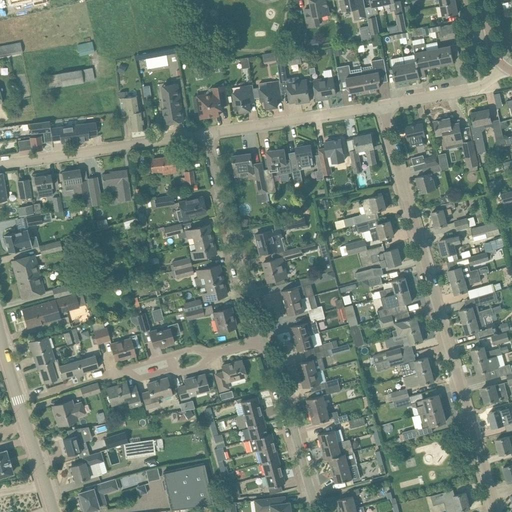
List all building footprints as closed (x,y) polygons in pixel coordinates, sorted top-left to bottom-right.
[(318,16),(329,14),(326,0),(309,0),(311,8),(304,10),(308,27),(320,25),(318,16)] [(353,9),(355,20),(367,17),(363,0),(340,0),(342,11),(353,9)] [(383,4),(382,0),(369,0),(373,15),(378,14),(377,5),(383,4)] [(394,0),(382,0),(383,4),(389,3),(391,11),(396,10),(394,0)] [(456,3),(441,6),(443,17),(458,14),(456,3)] [(395,15),(399,32),(406,30),(403,13),(395,15)] [(370,30),(371,35),(379,33),(376,17),(367,18),(370,30)] [(454,33),(452,24),(441,27),(443,35),(454,33)] [(423,34),(422,28),(410,30),(410,32),(411,36),(423,34)] [(371,39),(371,35),(370,30),(364,31),(362,35),(363,41),(371,39)] [(319,47),(318,38),(305,41),(306,50),(319,47)] [(77,45),(79,56),(94,53),(92,41),(77,45)] [(0,57),(22,53),(20,42),(0,46),(0,57)] [(415,45),(413,46),(414,53),(415,55),(420,78),(422,78),(426,77),(424,69),(432,67),(428,50),(427,51),(425,43),(415,45)] [(188,45),(178,48),(180,57),(190,55),(188,45)] [(451,46),(439,48),(443,65),(454,63),(451,46)] [(439,48),(428,50),(432,67),(443,65),(439,48)] [(265,62),(277,60),(276,51),(264,54),(265,62)] [(291,55),(291,56),(292,63),(308,60),(307,52),(291,55)] [(406,57),(403,57),(405,64),(408,81),(411,80),(420,78),(415,55),(406,57)] [(380,80),(379,72),(386,71),(384,59),(371,61),(372,66),(361,68),(366,93),(375,91),(374,88),(380,87),(379,81),(380,80)] [(277,62),(279,81),(282,95),(289,94),(290,103),(300,101),(301,103),(310,102),(307,80),(300,81),(299,77),(287,79),(284,61),(277,62)] [(405,64),(392,66),(394,73),(396,83),(408,81),(405,64)] [(366,93),(361,68),(361,69),(351,71),(350,65),(337,67),(339,80),(346,79),(348,86),(349,86),(350,93),(356,92),(357,95),(366,93)] [(47,76),(49,87),(94,80),(92,68),(47,76)] [(314,81),(315,91),(317,101),(324,99),(324,97),(328,96),(328,95),(336,94),(334,84),(333,78),(314,81)] [(282,95),(279,81),(267,83),(268,88),(260,89),(260,91),(261,101),(265,100),(266,109),(268,108),(269,110),(273,109),(274,107),(277,107),(276,96),(282,95)] [(165,109),(163,109),(165,124),(184,121),(178,84),(162,86),(165,109)] [(240,113),(241,112),(243,114),(246,113),(248,111),(251,111),(249,100),(255,99),(253,89),(253,85),(240,87),(241,92),(233,93),(233,95),(235,105),(233,105),(234,111),(239,111),(240,113)] [(149,86),(142,87),(144,97),(150,96),(149,86)] [(195,112),(200,111),(201,119),(219,116),(218,109),(220,108),(220,106),(227,105),(226,95),(224,86),(212,88),(209,89),(206,93),(207,95),(193,97),(195,112)] [(145,120),(143,111),(139,112),(137,95),(119,98),(122,115),(128,114),(131,131),(144,129),(143,121),(145,120)] [(471,126),(474,139),(475,139),(478,153),(486,152),(482,132),(480,124),(491,122),(491,120),(489,110),(472,114),(474,125),(471,126)] [(434,121),(436,131),(437,135),(443,134),(447,150),(462,146),(467,168),(468,167),(469,171),(478,170),(477,166),(478,165),(472,141),(463,143),(459,123),(451,125),(450,118),(434,121)] [(49,121),(29,123),(31,134),(43,133),(51,132),(50,128),(49,121)] [(415,125),(405,127),(410,147),(427,143),(424,132),(427,132),(425,121),(414,123),(415,125)] [(89,124),(50,128),(51,132),(51,134),(63,133),(64,139),(91,136),(89,124)] [(502,129),(501,124),(494,125),(493,127),(497,146),(506,144),(505,138),(504,137),(503,137),(502,129)] [(366,149),(369,165),(376,164),(373,148),(374,148),(371,134),(354,138),(357,151),(366,149)] [(41,136),(29,137),(31,151),(43,150),(41,136)] [(28,147),(28,139),(20,140),(21,148),(28,147)] [(325,143),(326,153),(327,155),(335,153),(337,161),(344,160),(342,152),(343,152),(341,140),(325,143)] [(314,167),(312,156),(313,156),(311,145),(296,148),(297,156),(290,158),(290,160),(292,172),(295,184),(303,182),(300,170),(308,168),(314,167)] [(277,174),(292,172),(290,160),(286,160),(284,149),(266,151),(270,172),(277,171),(277,174)] [(362,172),(358,154),(356,154),(355,150),(349,151),(350,157),(353,167),(354,174),(362,172)] [(269,202),(268,193),(264,173),(263,163),(252,164),(251,153),(232,156),(235,176),(255,174),(261,203),(269,202)] [(439,164),(438,159),(436,154),(423,158),(426,168),(432,166),(439,164)] [(168,171),(176,170),(185,169),(184,161),(174,162),(174,156),(150,159),(152,173),(160,172),(160,175),(168,173),(168,171)] [(321,162),(323,176),(332,174),(329,157),(320,159),(321,162)] [(441,171),(439,164),(432,166),(434,173),(441,171)] [(87,180),(81,182),(79,170),(62,172),(64,185),(73,183),(74,193),(82,192),(83,200),(82,200),(82,206),(91,204),(87,180)] [(134,196),(133,182),(128,182),(126,170),(110,172),(110,174),(102,175),(103,185),(108,184),(108,191),(118,190),(119,198),(134,196)] [(184,172),(185,177),(181,178),(182,184),(193,183),(193,171),(184,172)] [(53,195),(51,188),(52,187),(50,174),(44,175),(43,173),(31,175),(33,186),(36,185),(36,190),(37,190),(38,198),(53,195)] [(265,173),(264,173),(268,193),(269,196),(275,195),(273,177),(266,178),(265,173)] [(431,173),(426,175),(416,177),(421,194),(436,190),(431,173)] [(97,175),(87,177),(92,206),(101,204),(97,175)] [(500,178),(488,183),(491,192),(504,187),(500,178)] [(18,181),(21,199),(30,197),(28,180),(18,181)] [(511,192),(502,195),(504,203),(511,201),(511,192)] [(337,229),(356,224),(376,219),(374,212),(386,209),(382,195),(362,200),(366,214),(335,222),(337,229)] [(155,199),(156,206),(173,203),(172,196),(155,199)] [(53,198),(54,208),(61,207),(59,197),(53,198)] [(179,202),(181,209),(176,211),(179,222),(189,219),(189,217),(206,213),(202,197),(179,202)] [(454,201),(451,202),(441,205),(442,210),(432,213),(436,228),(447,225),(445,216),(453,214),(452,209),(456,208),(454,201)] [(32,205),(17,208),(19,216),(33,214),(32,205)] [(137,212),(138,218),(139,225),(146,223),(144,211),(137,212)] [(43,223),(41,214),(26,218),(28,225),(43,223)] [(286,220),(288,229),(306,225),(304,216),(286,220)] [(455,223),(457,230),(479,224),(477,219),(474,219),(473,217),(455,223)] [(139,225),(138,218),(124,222),(126,228),(139,225)] [(376,219),(356,224),(358,233),(370,229),(373,241),(381,239),(394,236),(390,221),(378,225),(376,219)] [(498,222),(471,229),(473,236),(486,233),(487,237),(500,234),(498,222)] [(193,236),(195,243),(212,239),(209,225),(182,232),(180,224),(163,229),(165,236),(178,233),(179,239),(188,237),(193,236)] [(271,231),(265,232),(255,235),(261,254),(277,250),(274,239),(282,237),(280,229),(272,232),(271,231)] [(20,249),(32,245),(27,230),(16,233),(15,232),(9,234),(9,231),(4,233),(5,235),(4,235),(5,237),(2,238),(4,244),(7,244),(9,253),(20,250),(20,249)] [(444,256),(448,255),(450,262),(447,263),(458,260),(454,245),(461,243),(459,235),(439,241),(444,256)] [(150,238),(143,239),(145,249),(152,247),(150,238)] [(212,239),(195,243),(197,250),(191,252),(193,259),(216,253),(212,239)] [(61,249),(59,241),(39,247),(41,254),(61,249)] [(328,253),(325,241),(318,243),(321,255),(328,253)] [(340,247),(342,256),(367,250),(365,241),(340,247)] [(301,247),(284,252),(286,259),(303,255),(302,252),(317,248),(315,243),(301,247)] [(372,263),(380,261),(382,268),(401,263),(397,248),(385,252),(383,246),(369,250),(372,263)] [(468,258),(470,265),(470,266),(490,260),(488,252),(468,258)] [(12,262),(16,278),(38,274),(33,256),(12,262)] [(174,270),(191,265),(189,258),(172,262),(173,264),(174,270)] [(281,258),(273,260),(263,263),(268,282),(284,278),(281,266),(283,265),(281,258)] [(174,270),(176,277),(176,278),(193,274),(191,265),(174,270)] [(198,276),(194,277),(196,287),(222,280),(219,265),(209,268),(196,271),(198,276)] [(469,265),(448,271),(451,283),(479,275),(478,269),(470,271),(469,265)] [(355,274),(358,282),(361,281),(375,277),(373,269),(355,274)] [(38,274),(16,278),(22,298),(43,292),(38,274)] [(320,281),(319,275),(300,281),(302,287),(320,281)] [(455,295),(468,291),(466,286),(481,281),(479,275),(451,283),(455,295)] [(363,289),(383,283),(380,276),(375,277),(361,281),(363,289)] [(384,290),(379,291),(381,297),(409,290),(405,277),(392,281),(394,287),(384,290)] [(222,280),(196,287),(198,294),(202,293),(204,301),(217,298),(226,295),(222,280)] [(73,285),(73,284),(52,289),(54,297),(81,290),(79,283),(73,285)] [(495,290),(493,285),(493,284),(476,289),(478,297),(495,292),(495,290)] [(301,300),(298,287),(281,291),(285,304),(301,300)] [(384,309),(377,311),(380,320),(398,314),(403,313),(401,305),(412,302),(409,290),(381,297),(380,298),(384,309)] [(498,300),(495,292),(478,297),(480,305),(498,300)] [(82,293),(32,307),(22,309),(28,328),(59,319),(58,313),(78,307),(78,306),(86,304),(82,293)] [(350,295),(343,297),(345,305),(352,303),(350,295)] [(323,312),(322,307),(312,309),(309,297),(301,300),(285,304),(288,316),(308,310),(310,316),(323,312)] [(185,312),(202,308),(200,300),(183,304),(185,312)] [(484,317),(501,312),(499,306),(479,311),(477,305),(459,310),(463,323),(484,317)] [(202,308),(185,312),(187,320),(204,315),(202,308)] [(213,313),(219,332),(236,327),(231,308),(213,313)] [(291,327),(294,340),(319,333),(320,333),(317,321),(325,319),(323,312),(310,316),(311,322),(291,327)] [(137,315),(142,332),(149,329),(145,313),(137,315)] [(394,336),(420,329),(417,317),(400,322),(398,314),(380,320),(382,327),(395,324),(397,330),(393,331),(394,336)] [(80,322),(83,322),(82,317),(74,319),(72,322),(69,323),(71,327),(80,324),(80,322)] [(484,317),(463,323),(466,335),(476,332),(478,340),(498,334),(495,323),(487,325),(484,317)] [(510,329),(508,323),(507,322),(501,324),(503,332),(510,330),(510,329)] [(149,331),(151,337),(154,347),(159,345),(160,348),(174,344),(171,336),(180,334),(177,323),(167,326),(168,329),(157,332),(156,329),(149,331)] [(357,325),(350,327),(356,347),(363,345),(357,325)] [(75,328),(71,330),(76,344),(80,343),(75,328)] [(94,332),(97,344),(110,340),(106,328),(94,332)] [(420,329),(394,336),(392,337),(393,343),(403,340),(404,346),(406,346),(423,341),(420,329)] [(64,334),(64,336),(67,344),(72,343),(69,332),(64,334)] [(491,336),(494,345),(510,341),(507,332),(491,336)] [(318,346),(320,352),(338,347),(337,341),(322,345),(319,333),(294,340),(297,351),(318,346)] [(130,336),(130,339),(111,344),(112,349),(115,359),(120,357),(120,359),(135,355),(133,349),(139,347),(136,335),(130,336)] [(29,342),(33,354),(51,348),(47,336),(29,342)] [(471,350),(474,362),(495,356),(502,354),(500,348),(485,352),(484,346),(471,350)] [(297,364),(300,377),(317,373),(317,372),(325,369),(322,358),(331,355),(340,353),(338,347),(320,352),(316,353),(317,358),(297,364)] [(403,356),(401,347),(386,352),(386,354),(370,359),(371,364),(375,363),(388,360),(403,356)] [(37,366),(39,366),(55,360),(51,348),(33,354),(37,366)] [(95,356),(77,361),(80,373),(99,368),(95,356)] [(405,363),(403,356),(388,360),(375,363),(377,370),(405,363)] [(495,356),(474,362),(478,374),(491,371),(490,370),(494,369),(497,377),(511,372),(511,371),(511,372),(511,371),(511,365),(510,366),(510,364),(498,367),(495,356)] [(407,370),(408,375),(431,369),(430,365),(431,365),(432,363),(431,358),(429,358),(428,358),(428,357),(416,360),(409,362),(411,369),(407,370)] [(55,360),(39,366),(44,383),(57,379),(62,378),(58,366),(59,366),(57,359),(55,360)] [(77,361),(59,366),(58,366),(62,378),(62,379),(80,373),(77,361)] [(215,375),(218,384),(220,391),(228,389),(226,382),(245,377),(241,361),(221,366),(223,372),(215,375)] [(431,369),(408,375),(408,376),(403,377),(406,385),(420,381),(421,385),(435,381),(434,380),(435,380),(436,378),(435,374),(434,373),(432,373),(431,369)] [(317,373),(300,377),(303,388),(320,384),(317,373)] [(178,388),(180,397),(181,400),(190,397),(189,395),(208,390),(207,384),(204,375),(184,380),(186,386),(178,388)] [(142,393),(145,403),(147,409),(159,406),(157,398),(171,394),(169,388),(169,386),(166,378),(147,384),(149,391),(142,393)] [(337,379),(324,383),(326,389),(339,385),(337,379)] [(107,389),(110,398),(111,404),(128,400),(130,407),(140,404),(135,386),(128,388),(126,383),(107,389)] [(486,403),(498,400),(498,401),(508,398),(504,383),(494,386),(494,385),(482,389),(486,403)] [(83,397),(100,391),(98,384),(81,389),(83,397)] [(341,391),(339,385),(326,389),(327,395),(341,391)] [(390,402),(393,401),(409,397),(407,388),(391,393),(391,394),(388,394),(390,402)] [(306,400),(310,413),(326,408),(323,395),(306,400)] [(420,415),(442,409),(438,395),(423,399),(424,400),(415,402),(419,415),(420,415)] [(240,402),(244,414),(261,409),(257,397),(240,402)] [(409,397),(393,401),(394,402),(395,406),(396,410),(411,406),(409,397)] [(84,414),(84,412),(81,403),(73,405),(71,400),(52,406),(58,425),(77,420),(76,416),(84,414)] [(209,423),(214,422),(210,407),(205,408),(209,423)] [(492,409),(493,412),(488,413),(493,428),(504,425),(511,423),(511,413),(510,407),(501,410),(500,407),(492,409)] [(326,408),(310,413),(313,424),(334,419),(335,425),(349,421),(347,415),(339,417),(337,411),(328,414),(326,408)] [(244,414),(247,426),(264,422),(261,409),(244,414)] [(442,409),(420,415),(422,423),(421,423),(423,428),(431,426),(446,422),(442,409)] [(364,420),(363,417),(349,421),(351,428),(365,424),(364,420)] [(213,437),(218,435),(214,422),(209,423),(213,437)] [(247,426),(250,439),(267,434),(264,422),(247,426)] [(69,438),(63,440),(67,455),(77,452),(86,449),(79,428),(67,431),(69,438)] [(404,440),(405,440),(420,436),(418,428),(402,433),(403,434),(404,440)] [(318,435),(321,447),(338,442),(335,430),(318,435)] [(125,432),(104,438),(107,449),(121,445),(123,445),(128,443),(125,432)] [(377,432),(373,433),(377,446),(381,445),(377,432)] [(252,452),(258,450),(275,446),(271,433),(267,434),(250,439),(251,439),(249,440),(252,452)] [(218,435),(213,437),(217,448),(223,447),(225,446),(221,434),(218,435)] [(400,438),(396,439),(397,443),(404,441),(404,440),(403,434),(399,435),(400,438)] [(511,435),(506,437),(496,440),(500,455),(511,451),(511,450),(510,443),(511,442),(511,435)] [(325,460),(329,459),(354,452),(353,452),(350,439),(338,442),(321,447),(325,460)] [(258,450),(261,463),(278,458),(275,446),(258,450)] [(214,449),(217,461),(222,460),(226,459),(223,447),(217,448),(214,449)] [(5,450),(0,452),(0,476),(12,473),(10,465),(10,464),(9,459),(8,459),(5,450)] [(81,463),(71,466),(74,475),(73,475),(73,476),(72,476),(72,477),(72,478),(72,479),(73,480),(74,480),(74,481),(75,481),(76,482),(85,479),(89,478),(102,474),(98,463),(103,461),(100,451),(99,451),(97,452),(83,457),(82,457),(84,462),(81,463)] [(368,461),(377,459),(381,458),(380,451),(366,454),(368,461)] [(329,459),(332,471),(349,466),(357,464),(354,452),(329,459)] [(261,463),(264,475),(281,471),(278,458),(261,463)] [(217,461),(221,475),(228,473),(226,466),(224,467),(222,460),(217,461)] [(163,473),(171,510),(213,505),(204,465),(163,473)] [(349,466),(332,471),(335,484),(353,479),(349,466)] [(147,469),(149,481),(162,479),(159,467),(147,469)] [(285,483),(281,471),(264,475),(269,494),(282,491),(280,484),(285,483)] [(81,500),(79,501),(81,510),(84,509),(85,511),(94,509),(107,504),(104,496),(104,494),(119,490),(115,478),(110,480),(100,483),(85,488),(86,491),(79,493),(81,500)] [(236,482),(232,484),(227,485),(231,499),(240,497),(236,482)] [(140,495),(148,492),(145,483),(136,486),(140,495)] [(356,508),(353,496),(360,494),(359,489),(339,494),(341,499),(336,500),(338,511),(343,511),(356,508)] [(453,490),(431,496),(433,504),(446,500),(448,511),(454,511),(470,508),(466,493),(455,496),(453,490)] [(270,510),(270,511),(290,511),(289,502),(280,503),(279,498),(284,497),(284,496),(255,500),(255,508),(270,510)] [(225,511),(235,511),(234,503),(224,504),(225,511)]
